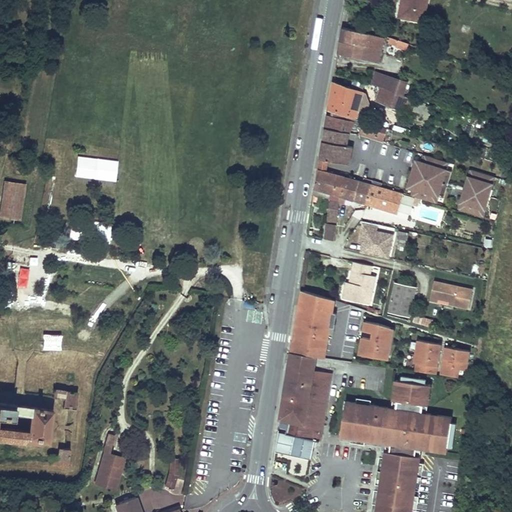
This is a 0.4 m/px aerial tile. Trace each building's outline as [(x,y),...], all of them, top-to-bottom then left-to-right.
[(409,4),(406,18),(423,21),(427,0),(402,0),(402,2),(409,4)] [(399,16),(406,18),(409,4),(402,2),(399,16)] [(385,37),(345,28),(343,28),(338,54),(378,63),(385,37)] [(406,51),(408,45),(402,43),(388,37),(386,42),(406,51)] [(403,94),(407,82),(372,71),(368,83),(380,87),(395,91),(403,94)] [(354,117),(363,119),(367,105),(365,92),(363,92),(333,82),(329,109),(333,110),(354,117)] [(394,94),(395,91),(380,87),(375,100),(408,112),(412,100),(394,94)] [(387,127),(354,117),(333,110),(333,116),(328,115),(325,128),(348,132),(349,133),(354,123),(362,126),(360,134),(382,141),(387,127)] [(347,137),(348,132),(325,128),(320,159),(360,165),(363,150),(359,149),(361,140),(347,137)] [(391,159),(398,151),(380,146),(376,155),(391,159)] [(444,196),(452,169),(446,167),(448,161),(424,154),(422,161),(416,159),(408,186),(414,188),(412,195),(414,196),(419,197),(436,202),(438,195),(444,196)] [(483,202),(487,186),(491,187),(494,176),(470,168),(459,208),(483,215),(486,203),(483,202)] [(340,196),(345,178),(318,170),(315,189),(319,190),(340,196)] [(366,203),(372,185),(345,178),(340,196),(366,203)] [(0,216),(20,219),(25,185),(5,182),(0,214),(0,216)] [(414,197),(372,185),(366,203),(397,212),(398,210),(409,213),(412,203),(417,204),(419,197),(414,196),(414,197)] [(486,203),(491,187),(487,186),(483,202),(486,203)] [(329,201),(339,203),(340,197),(340,196),(319,190),(318,196),(329,199),(329,201)] [(329,201),(327,223),(329,223),(328,229),(326,229),(325,238),(334,240),(336,224),(339,203),(329,201)] [(359,242),(363,243),(366,228),(377,231),(378,226),(363,223),(359,242)] [(363,243),(361,251),(388,257),(393,234),(377,231),(366,228),(363,243)] [(398,238),(407,240),(408,232),(399,230),(398,238)] [(19,265),(21,256),(13,254),(11,263),(19,265)] [(346,284),(373,289),(374,285),(368,284),(372,265),(354,261),(352,271),(357,272),(354,283),(350,282),(346,282),(346,284)] [(455,302),(454,305),(468,308),(473,289),(434,280),(433,285),(440,286),(437,297),(450,301),(455,302)] [(393,294),(414,298),(416,287),(396,282),(393,294)] [(370,303),(373,289),(346,284),(343,297),(370,303)] [(436,300),(437,297),(440,286),(433,285),(430,299),(436,300)] [(302,290),(295,328),(322,333),(327,307),(335,309),(341,310),(340,315),(343,316),(345,304),(345,303),(326,297),(302,290)] [(410,316),(414,298),(393,294),(389,311),(410,316)] [(386,349),(387,343),(390,343),(391,334),(388,333),(389,327),(377,324),(364,322),(362,332),(378,334),(377,340),(361,338),(359,355),(388,359),(389,350),(386,349)] [(24,341),(45,333),(41,323),(20,331),(24,341)] [(60,327),(43,334),(49,348),(66,341),(60,327)] [(377,340),(378,334),(362,332),(361,338),(377,340)] [(436,372),(440,341),(418,338),(415,361),(417,362),(416,369),(436,372)] [(441,372),(445,345),(445,342),(440,341),(436,372),(441,372)] [(466,368),(468,348),(445,345),(441,372),(457,375),(458,367),(466,368)] [(289,362),(313,366),(315,355),(290,351),(289,362)] [(313,370),(313,366),(289,362),(279,419),(288,420),(285,433),(309,439),(311,433),(320,434),(330,373),(313,370)] [(392,407),(346,401),(341,435),(391,442),(390,450),(386,450),(377,511),(412,511),(421,454),(416,454),(417,445),(422,446),(426,447),(427,444),(433,445),(433,448),(447,450),(448,444),(452,421),(452,415),(438,413),(437,416),(431,415),(431,412),(426,411),(422,411),(423,402),(428,403),(430,383),(425,382),(401,379),(395,378),(393,398),(397,399),(396,407),(392,407)] [(75,409),(77,391),(53,388),(52,397),(64,399),(63,407),(75,409)] [(0,434),(50,439),(54,401),(0,396),(0,434)] [(114,435),(108,433),(103,450),(104,450),(95,483),(115,488),(123,458),(108,454),(114,435)] [(391,442),(341,435),(340,440),(382,445),(372,511),(377,511),(386,450),(390,450),(391,442)] [(68,466),(69,458),(70,448),(58,447),(57,452),(57,456),(51,456),(50,465),(68,466)] [(168,471),(163,486),(171,488),(176,473),(178,457),(170,456),(168,471)] [(118,502),(122,511),(179,511),(178,508),(168,511),(140,511),(134,496),(118,502)]
